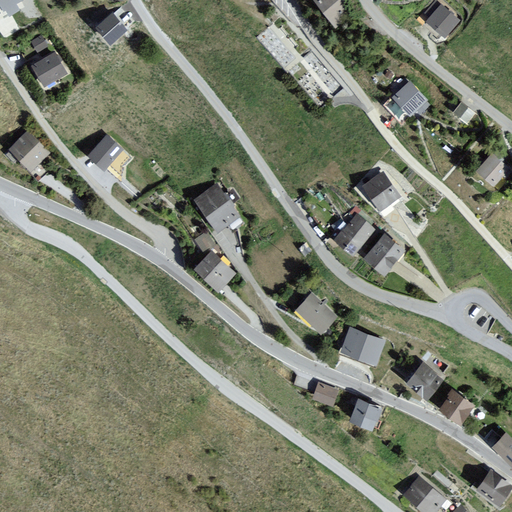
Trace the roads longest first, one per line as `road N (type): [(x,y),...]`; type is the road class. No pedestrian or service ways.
road 1 (unclassified): [(14,190),(22,223),(77,249),(186,355),(393,511)]
road 2 (unclassified): [(447,320),(371,291),(331,263),(135,0)]
road 3 (tertiary): [(163,260),(235,325),(304,367),(461,436),(511,473)]
road 4 (unclassified): [(290,0),(389,139),(464,210),(511,271)]
road 5 (unclassified): [(163,260),(166,245),(81,172),(0,61)]
road 6 (unclassified): [(364,0),(511,132)]
road 7 (tertiary): [(14,190),(163,260)]
